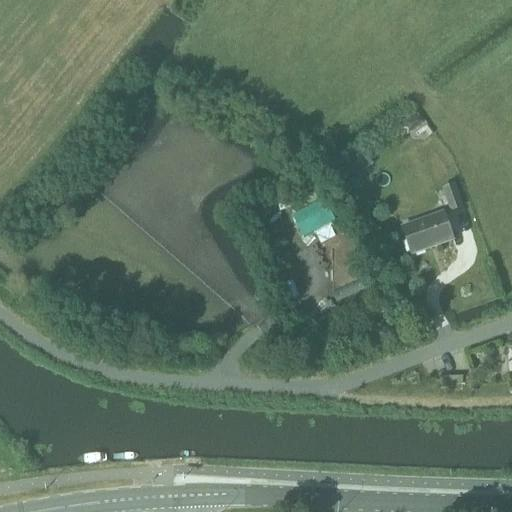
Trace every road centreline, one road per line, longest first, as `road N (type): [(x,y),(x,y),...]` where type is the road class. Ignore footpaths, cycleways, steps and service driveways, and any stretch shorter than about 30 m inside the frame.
road 1 (unclassified): [(511,323),(392,369),(307,386),(162,383),(104,370),(44,349),(0,316)]
road 2 (secondary): [(167,496),(511,504)]
road 3 (secondary): [(167,496),(44,511)]
